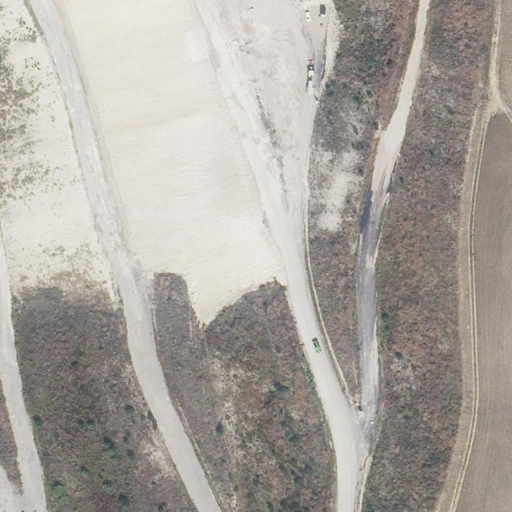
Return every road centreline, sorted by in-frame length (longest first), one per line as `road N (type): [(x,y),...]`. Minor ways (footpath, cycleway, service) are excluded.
road 1 (track): [(349,511),(374,399),(366,222),(418,0)]
road 2 (track): [(355,486),(288,258),(283,191),(314,0)]
road 3 (track): [(511,239),(498,161),(503,0)]
